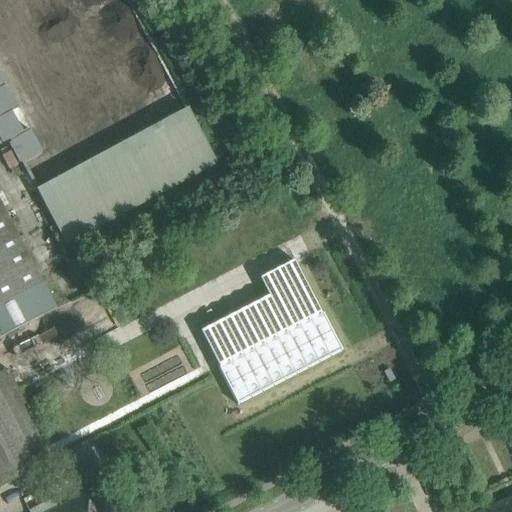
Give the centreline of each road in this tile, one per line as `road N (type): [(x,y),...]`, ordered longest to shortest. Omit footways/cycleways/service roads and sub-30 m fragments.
road 1 (track): [(214,0),(432,397)]
road 2 (tertiary): [(273,511),(511,382)]
